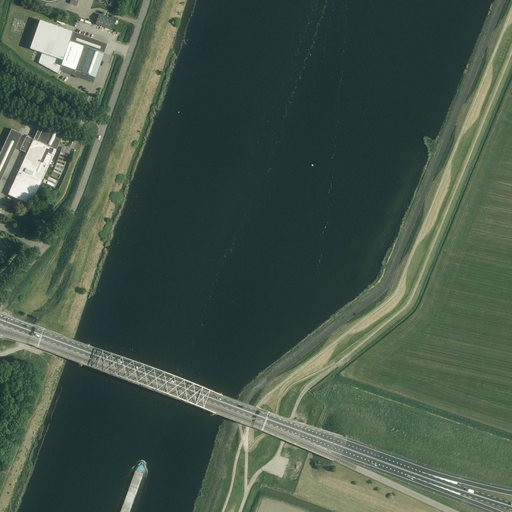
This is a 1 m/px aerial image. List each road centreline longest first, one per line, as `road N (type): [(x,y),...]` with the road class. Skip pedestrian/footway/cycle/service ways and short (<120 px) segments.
road 1 (primary): [(408,471),(0,319)]
road 2 (unclassified): [(451,511),(257,425),(57,352)]
road 3 (tertiary): [(42,249),(73,208),(104,123)]
road 4 (tertiary): [(104,123),(146,0)]
